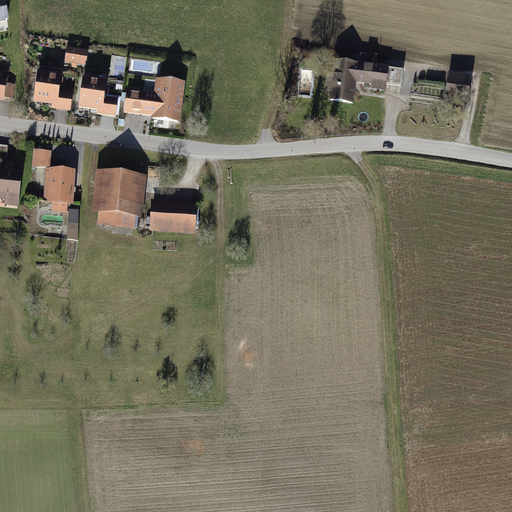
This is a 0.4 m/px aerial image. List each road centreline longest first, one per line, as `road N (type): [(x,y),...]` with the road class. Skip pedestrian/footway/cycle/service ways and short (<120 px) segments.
road 1 (residential): [(0,123),(222,154),(355,143),(511,160)]
road 2 (track): [(403,511),(381,198),(355,143)]
road 3 (track): [(267,151),(290,0)]
